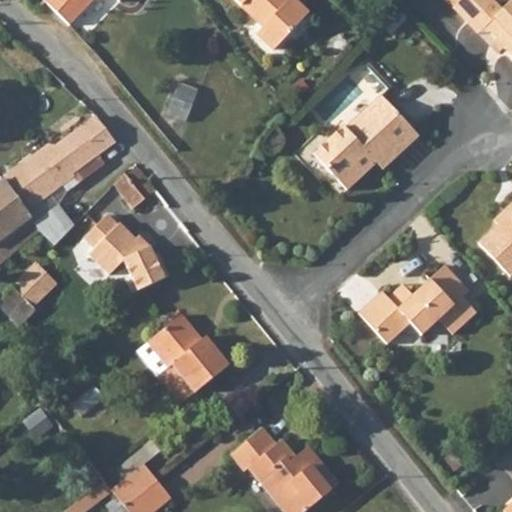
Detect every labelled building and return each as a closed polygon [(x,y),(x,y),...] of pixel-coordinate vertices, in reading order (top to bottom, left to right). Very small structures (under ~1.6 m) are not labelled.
[(42,0),(41,1),(67,27),(93,0),(112,0),(116,4),(120,0),(42,0)] [(237,0),(258,21),(253,28),(273,49),(308,13),(294,0),(237,0)] [(459,0),(452,7),(465,23),(481,8),(491,18),(483,27),(511,59),(511,0),(500,10),(490,0),(459,0)] [(481,8),(465,23),(474,33),(483,27),(491,18),(481,8)] [(171,114),(190,122),(203,90),(184,82),(171,114)] [(314,158),(348,194),(379,166),(371,158),(387,144),(395,152),(415,133),(412,129),(381,97),(361,116),(364,120),(349,134),(344,129),(314,158)] [(46,150),(4,180),(28,217),(31,221),(84,182),(106,166),(99,158),(115,147),(95,120),(49,154),(46,150)] [(385,172),(421,139),(415,133),(395,152),(387,144),(371,158),(379,166),(385,172)] [(144,201),(157,192),(137,168),(127,177),(125,175),(114,185),(133,210),(144,201)] [(28,217),(4,180),(0,183),(0,264),(1,266),(40,233),(31,221),(28,217)] [(153,211),(165,201),(157,192),(144,201),(153,211)] [(507,219),(476,247),(506,280),(511,274),(511,203),(502,213),(507,219)] [(124,259),(140,289),(170,273),(158,251),(155,253),(150,244),(146,247),(136,237),(120,222),(119,224),(108,213),(84,237),(95,248),(89,254),(110,274),(124,259)] [(146,247),(150,244),(139,234),(136,237),(146,247)] [(54,285),(35,266),(14,288),(32,306),(54,285)] [(379,298),(354,319),(383,350),(395,339),(415,339),(417,342),(436,325),(450,340),(473,319),(459,303),(466,296),(442,270),(425,284),(430,289),(423,295),(419,291),(395,313),(379,298)] [(32,306),(14,288),(0,301),(0,305),(20,327),(36,311),(32,306)] [(200,337),(180,312),(134,349),(155,375),(167,365),(171,362),(196,391),(228,364),(205,334),(200,337)] [(196,391),(171,362),(167,365),(155,375),(179,404),(196,391)] [(301,511),(330,489),(310,464),(318,457),(307,444),(294,456),(287,461),(282,456),(290,451),(279,437),(272,442),(258,427),(226,452),(243,472),(248,468),(284,511),(301,511)] [(287,461),(294,456),(290,451),(282,456),(287,461)] [(338,482),(318,457),(310,464),(330,489),(338,482)] [(448,469),(455,476),(466,466),(459,459),(448,469)] [(115,492),(128,508),(159,482),(146,466),(115,492)] [(64,511),(83,511),(112,489),(105,480),(64,511)] [(156,511),(173,498),(159,482),(128,508),(130,511),(156,511)]
